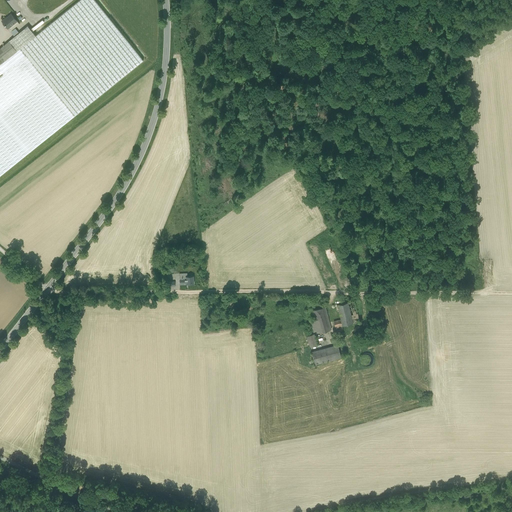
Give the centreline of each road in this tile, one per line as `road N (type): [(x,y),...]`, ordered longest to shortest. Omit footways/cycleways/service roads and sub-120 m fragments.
road 1 (tertiary): [(46,291),(142,161),(158,114),(164,0)]
road 2 (residential): [(112,511),(0,456)]
